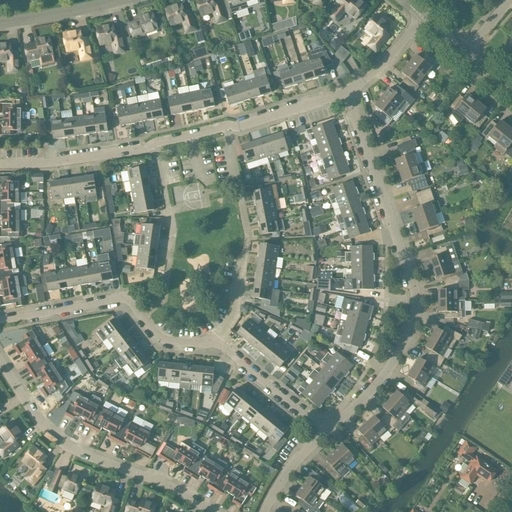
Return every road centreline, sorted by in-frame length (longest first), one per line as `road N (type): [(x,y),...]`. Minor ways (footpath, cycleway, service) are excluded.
road 1 (residential): [(326,430),(381,381),(416,308),(347,92)]
road 2 (residential): [(208,511),(149,478),(72,451),(0,359)]
road 3 (residential): [(216,339),(163,338),(121,298),(0,319)]
road 4 (residential): [(0,163),(75,159),(154,142)]
road 5 (residential): [(326,430),(216,339)]
road 6 (residential): [(0,22),(122,0)]
road 7 (residential): [(230,127),(347,92)]
